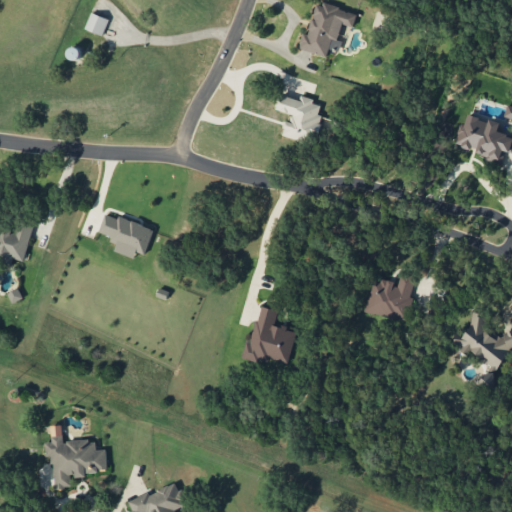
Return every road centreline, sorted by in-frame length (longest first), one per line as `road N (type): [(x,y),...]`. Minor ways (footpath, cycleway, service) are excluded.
road 1 (residential): [(301,185),(180,157),(0,140)]
road 2 (residential): [(301,185),(511,257)]
road 3 (residential): [(511,227),(488,212),(364,183),(301,185)]
road 4 (residential): [(180,157),(250,0)]
